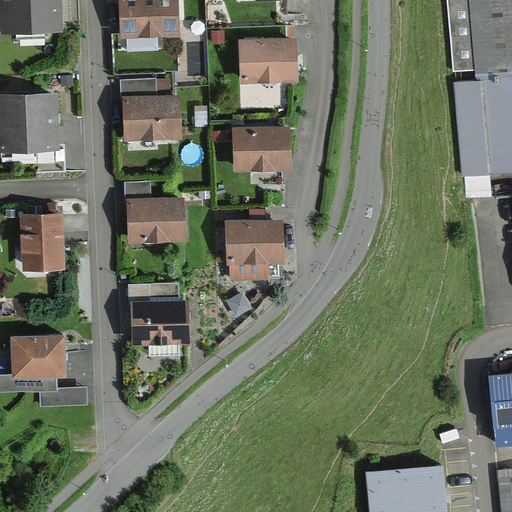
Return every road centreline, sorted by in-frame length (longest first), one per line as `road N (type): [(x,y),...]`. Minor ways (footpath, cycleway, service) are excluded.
road 1 (residential): [(328,282),(305,251),(302,224),(325,110),(330,0)]
road 2 (residential): [(377,0),(368,198),(328,282)]
road 3 (residential): [(103,183),(116,427),(133,465)]
road 4 (residential): [(328,282),(286,334),(133,465)]
road 5 (residential): [(95,0),(103,183)]
